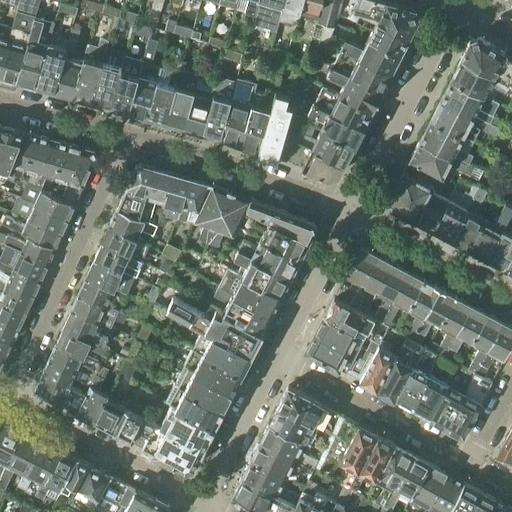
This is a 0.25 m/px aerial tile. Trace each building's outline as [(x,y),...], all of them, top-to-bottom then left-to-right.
[(0,74),(0,75),(16,80),(34,16),(37,9),(39,0),(19,0),(18,5),(12,27),(0,74)] [(153,0),(151,7),(161,10),(163,0),(153,0)] [(253,14),(256,0),(237,0),(236,6),(235,9),(244,12),(242,19),(251,22),(253,14)] [(256,0),(253,14),(251,22),(268,27),(274,3),(275,0),(256,0)] [(275,0),(274,3),(268,27),(275,29),(278,20),(282,5),(283,0),(275,0)] [(283,0),(282,5),(278,20),(296,25),(300,10),(302,0),(283,0)] [(310,39),(311,36),(314,27),(315,23),(321,0),(302,0),(300,10),(308,12),(301,36),(310,39)] [(321,0),(316,19),(326,22),(319,39),(328,42),(336,24),(339,12),(355,20),(360,12),(410,34),(418,20),(418,19),(415,9),(415,10),(380,0),(321,0)] [(66,3),(60,1),(58,10),(75,15),(78,6),(66,3)] [(125,19),(135,22),(138,14),(127,11),(125,19)] [(372,28),(367,38),(401,53),(410,34),(360,12),(355,20),(372,28)] [(16,80),(37,85),(48,42),(38,39),(43,19),(34,16),(16,80)] [(165,31),(171,32),(174,21),(168,19),(165,31)] [(0,74),(12,27),(0,23),(0,74)] [(54,90),(73,95),(82,60),(72,57),(79,31),(71,28),(66,47),(54,90)] [(142,55),(146,40),(138,38),(139,33),(132,31),(127,52),(142,55)] [(201,39),(208,42),(210,36),(202,33),(201,39)] [(511,84),(511,58),(506,54),(479,37),(470,40),(461,58),(511,84)] [(91,100),(106,46),(108,40),(100,38),(98,46),(87,43),(82,60),(73,95),(91,100)] [(128,111),(147,116),(157,81),(156,81),(159,69),(149,66),(150,62),(148,61),(148,60),(151,60),(157,41),(148,38),(142,59),(128,111)] [(345,39),(340,48),(391,72),(401,53),(367,38),(362,47),(345,39)] [(37,85),(54,90),(66,47),(48,42),(37,85)] [(91,100),(111,106),(125,54),(126,52),(106,46),(91,100)] [(225,48),(223,57),(240,62),(242,53),(225,48)] [(340,48),(336,57),(330,66),(349,74),(382,90),(383,89),(382,88),(391,72),(340,48)] [(125,54),(111,106),(128,111),(142,59),(125,54)] [(285,63),(295,66),(297,60),(287,57),(285,63)] [(458,64),(451,78),(491,99),(497,86),(511,94),(511,84),(461,58),(458,64)] [(304,62),(297,60),(295,66),(302,68),(304,62)] [(343,83),(338,93),(372,108),(373,108),(382,90),(349,74),(330,66),(326,75),(343,83)] [(172,67),(171,70),(160,67),(159,69),(156,81),(157,81),(147,116),(165,121),(180,69),(172,67)] [(165,121),(183,126),(198,74),(180,69),(165,121)] [(258,150),(277,158),(283,135),(301,71),(295,69),(290,91),(288,91),(287,94),(275,91),(258,150)] [(183,126),(202,131),(216,81),(208,78),(209,77),(198,74),(183,126)] [(202,131),(220,137),(236,81),(217,76),(216,81),(202,131)] [(236,81),(220,137),(239,143),(254,90),(256,84),(247,82),(237,78),(236,81)] [(444,91),(440,97),(495,126),(499,119),(493,116),(493,115),(491,114),(497,102),(491,99),(451,78),(444,91)] [(322,85),(314,104),(362,127),(372,108),(338,93),(322,85)] [(258,150),(275,91),(276,90),(265,87),(264,92),(254,90),(239,143),(258,150)] [(437,104),(431,117),(474,139),(479,128),(496,137),(501,129),(495,126),(440,97),(437,104)] [(325,119),(320,128),(354,144),(362,127),(314,104),(312,103),(308,111),(325,119)] [(423,131),(419,138),(469,163),(473,155),(467,152),(474,139),(431,117),(423,131)] [(0,178),(3,179),(21,131),(14,129),(14,126),(5,124),(3,126),(2,125),(0,131),(0,178)] [(297,130),(293,140),(344,163),(354,144),(320,128),(315,138),(297,130)] [(17,167),(24,170),(38,135),(21,131),(3,179),(4,179),(6,175),(13,177),(17,167)] [(28,182),(35,184),(52,139),(38,135),(24,170),(32,172),(28,182)] [(283,135),(277,158),(301,167),(329,177),(339,174),(339,173),(344,163),(293,140),(283,135)] [(416,144),(409,158),(438,174),(443,176),(449,164),(478,179),(482,170),(469,163),(419,138),(416,144)] [(46,176),(52,178),(66,143),(52,139),(35,184),(42,186),(46,176)] [(52,190),(50,194),(59,198),(81,147),(66,143),(59,161),(52,178),(60,181),(55,192),(52,190)] [(81,147),(59,198),(74,204),(96,157),(93,150),(93,151),(81,147)] [(392,208),(414,220),(438,174),(409,158),(389,198),(388,198),(391,208),(392,208)] [(135,167),(116,208),(141,219),(154,168),(141,164),(134,166),(135,167)] [(141,219),(149,222),(155,199),(163,202),(171,173),(154,168),(141,219)] [(171,173),(163,202),(159,215),(158,222),(163,224),(166,214),(177,220),(188,177),(171,173)] [(414,220),(432,229),(448,199),(439,194),(447,178),(443,176),(438,174),(414,220)] [(187,220),(193,222),(198,212),(211,184),(188,177),(177,220),(186,223),(187,220)] [(28,182),(20,199),(68,219),(74,204),(59,198),(50,194),(49,193),(40,190),(42,186),(35,184),(28,182)] [(198,239),(208,243),(232,192),(211,184),(198,212),(193,222),(203,226),(198,239)] [(432,229),(451,239),(478,188),(473,185),(468,195),(465,193),(459,205),(448,199),(432,229)] [(451,239),(468,248),(485,219),(474,213),(486,192),(478,188),(451,239)] [(232,236),(245,208),(250,198),(232,192),(208,243),(217,246),(223,233),(232,236)] [(16,197),(10,210),(28,218),(61,233),(64,226),(68,219),(20,199),(16,197)] [(245,208),(257,214),(309,239),(315,228),(316,227),(313,221),(313,222),(250,198),(245,208)] [(511,205),(505,202),(497,216),(493,224),(485,219),(468,248),(486,258),(511,208),(511,205)] [(109,224),(137,237),(140,229),(152,235),(157,226),(149,222),(141,219),(116,208),(109,224)] [(511,208),(486,258),(503,267),(511,250),(511,233),(510,233),(511,229),(511,208)] [(264,228),(259,238),(299,258),(309,239),(257,214),(253,222),(264,228)] [(61,233),(28,218),(24,226),(13,221),(14,219),(5,215),(1,224),(27,235),(55,248),(61,233)] [(102,241),(141,259),(149,243),(137,237),(109,224),(102,241)] [(0,242),(3,244),(20,251),(48,263),(55,248),(27,235),(24,242),(0,232),(0,242)] [(242,241),(238,250),(290,276),(299,258),(259,238),(255,247),(242,241)] [(102,241),(94,258),(114,268),(121,271),(134,277),(141,259),(122,250),(102,241)] [(161,253),(167,257),(175,260),(180,250),(166,243),(161,253)] [(3,244),(0,250),(0,261),(18,269),(41,279),(44,271),(48,263),(20,251),(3,244)] [(338,288),(334,296),(349,304),(376,254),(360,245),(345,275),(353,280),(349,289),(343,286),(341,289),(338,288)] [(237,273),(241,274),(281,294),(290,276),(238,250),(234,258),(243,262),(237,273)] [(511,250),(503,267),(511,272),(511,250)] [(392,262),(376,254),(349,304),(358,309),(368,289),(376,293),(392,262)] [(94,258),(87,274),(114,288),(126,293),(134,277),(121,271),(114,268),(94,258)] [(0,279),(20,289),(34,295),(41,279),(0,261),(0,279)] [(385,298),(374,319),(381,323),(408,271),(392,262),(376,293),(385,298)] [(160,269),(166,272),(170,266),(163,263),(160,269)] [(400,306),(409,310),(425,280),(425,279),(423,278),(422,279),(408,271),(381,323),(389,327),(400,306)] [(79,292),(106,305),(110,297),(122,302),(126,293),(114,288),(87,274),(79,292)] [(224,277),(219,286),(225,289),(272,312),(281,294),(241,274),(236,283),(224,277)] [(20,289),(0,279),(0,298),(27,310),(34,295),(20,289)] [(156,279),(153,285),(159,288),(162,282),(156,279)] [(406,336),(412,339),(440,287),(434,284),(434,285),(425,280),(409,310),(417,315),(407,332),(406,336)] [(144,302),(152,305),(153,303),(154,303),(161,290),(152,286),(151,289),(144,302)] [(227,302),(222,311),(262,330),(272,312),(225,289),(219,286),(213,295),(227,302)] [(412,339),(420,343),(431,323),(439,327),(455,295),(454,296),(447,292),(447,291),(440,287),(412,339)] [(71,308),(109,326),(112,318),(122,323),(126,314),(106,305),(79,292),(71,308)] [(430,345),(428,348),(441,354),(443,355),(470,304),(456,297),(457,296),(455,295),(439,327),(447,331),(439,346),(431,342),(430,345)] [(334,296),(324,315),(363,336),(371,340),(378,344),(383,337),(368,329),(373,318),(357,310),(358,309),(349,304),(334,296)] [(205,315),(172,297),(166,310),(201,328),(250,354),(262,330),(222,311),(211,305),(205,315)] [(0,316),(20,325),(27,310),(0,298),(0,316)] [(152,305),(144,302),(136,320),(143,323),(149,312),(148,312),(152,305)] [(153,303),(152,305),(148,312),(149,312),(156,316),(161,306),(154,303),(153,303)] [(463,339),(471,343),(487,313),(470,304),(443,355),(451,360),(463,339)] [(63,326),(104,346),(108,336),(111,328),(109,326),(71,308),(63,326)] [(468,370),(473,372),(475,373),(503,322),(487,313),(471,343),(479,348),(468,370)] [(306,350),(358,379),(378,345),(378,344),(371,340),(366,349),(359,346),(360,343),(363,336),(324,315),(306,350)] [(0,335),(13,341),(20,325),(0,316),(0,335)] [(511,326),(503,322),(475,373),(483,377),(494,356),(503,360),(511,343),(511,326)] [(56,342),(83,355),(87,347),(105,355),(109,348),(104,346),(63,326),(56,342)] [(192,346),(194,346),(241,371),(251,354),(250,354),(201,328),(192,346)] [(358,379),(377,389),(402,345),(406,336),(398,331),(388,349),(378,344),(378,345),(358,379)] [(0,354),(6,357),(13,341),(0,335),(0,354)] [(97,372),(99,367),(101,363),(83,355),(56,342),(49,358),(76,371),(80,363),(91,368),(91,369),(97,372)] [(391,397),(394,398),(413,366),(419,354),(402,345),(377,389),(380,391),(380,392),(381,395),(387,398),(390,397),(391,397)] [(441,354),(428,348),(424,345),(419,354),(413,366),(394,398),(411,407),(430,375),(436,363),(441,354)] [(120,353),(127,356),(130,349),(123,346),(120,353)] [(184,363),(185,364),(193,369),(232,389),(241,371),(194,346),(184,363)] [(436,363),(453,372),(457,364),(451,360),(443,355),(441,354),(436,363)] [(49,358),(42,373),(70,386),(73,379),(84,384),(87,376),(76,371),(49,358)] [(126,358),(119,372),(133,372),(137,364),(126,358)] [(185,364),(175,383),(223,408),(232,389),(193,369),(185,364)] [(427,416),(444,426),(473,372),(468,370),(457,364),(453,372),(447,384),(427,416)] [(77,413),(95,422),(106,398),(108,395),(98,390),(107,372),(99,367),(97,372),(86,394),(77,413)] [(473,372),(444,426),(462,436),(481,402),(492,381),(483,377),(475,373),(473,372)] [(38,392),(77,413),(86,394),(70,386),(42,373),(36,387),(38,392)] [(411,407),(427,416),(447,384),(430,375),(411,407)] [(172,402),(214,425),(223,408),(175,383),(174,382),(165,399),(172,402)] [(278,405),(317,426),(325,411),(326,412),(328,408),(288,386),(278,405)] [(95,422),(113,432),(124,408),(123,407),(106,398),(95,422)] [(123,407),(124,408),(135,414),(140,405),(128,398),(123,407)] [(172,402),(159,427),(165,430),(202,450),(203,447),(210,434),(215,425),(214,425),(172,402)] [(269,423),(305,442),(309,444),(310,445),(313,439),(315,439),(316,435),(328,438),(330,433),(317,426),(278,405),(269,423)] [(113,432),(131,441),(142,418),(135,414),(124,408),(113,432)] [(330,477),(339,461),(357,424),(341,415),(327,443),(319,460),(317,463),(314,468),(330,477)] [(142,418),(131,441),(142,447),(157,455),(184,470),(193,467),(202,450),(165,430),(159,427),(142,418)] [(0,433),(0,462),(6,466),(22,431),(5,422),(0,433)] [(269,423),(260,441),(309,466),(314,469),(314,468),(317,463),(319,460),(300,451),(305,442),(269,423)] [(340,484),(347,488),(375,433),(357,424),(339,461),(349,466),(340,484)] [(511,428),(498,455),(511,463),(511,428)] [(6,466),(0,478),(0,493),(2,494),(14,470),(24,475),(40,439),(22,431),(6,466)] [(365,474),(374,478),(392,443),(375,433),(347,488),(355,492),(365,474)] [(32,479),(41,484),(57,448),(40,439),(24,475),(18,486),(26,491),(32,479)] [(250,459),(287,478),(291,468),(305,475),(309,466),(260,441),(250,459)] [(374,503),(383,507),(410,452),(392,443),(374,478),(386,485),(380,496),(378,495),(374,503)] [(55,499),(61,487),(75,457),(57,448),(41,484),(35,495),(43,499),(45,494),(55,499)] [(411,498),(411,497),(428,462),(410,452),(383,507),(391,511),(401,493),(411,498)] [(72,484),(78,487),(81,488),(92,466),(76,457),(76,458),(75,457),(61,487),(68,490),(72,484)] [(294,503),(298,496),(282,488),(287,478),(250,459),(242,476),(294,503)] [(411,497),(429,507),(446,472),(428,462),(411,497)] [(94,503),(109,475),(110,474),(103,471),(102,471),(92,466),(81,488),(78,487),(74,493),(86,499),(94,503)] [(429,507),(438,511),(448,511),(463,482),(446,472),(429,507)] [(94,503),(111,511),(140,511),(105,493),(112,476),(109,475),(94,503)] [(105,493),(140,511),(169,511),(170,511),(168,505),(112,476),(105,493)] [(232,495),(264,511),(289,511),(294,503),(242,476),(232,495)] [(320,484),(327,488),(331,480),(324,476),(320,484)] [(468,511),(479,490),(463,482),(448,511),(468,511)] [(317,511),(326,496),(306,486),(300,496),(299,497),(298,496),(294,503),(289,511),(317,511)] [(468,511),(486,511),(494,498),(479,490),(468,511)] [(339,511),(343,505),(348,497),(344,494),(339,503),(326,496),(317,511),(339,511)] [(366,511),(372,501),(363,496),(355,511),(343,505),(339,511),(366,511)] [(486,511),(507,511),(510,507),(494,498),(486,511)] [(19,511),(27,511),(30,506),(22,503),(19,511)]
